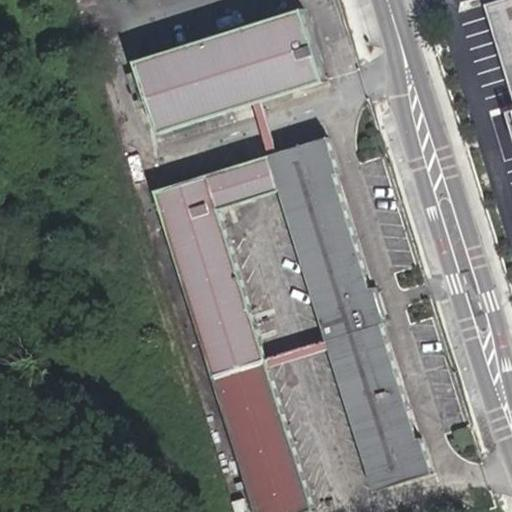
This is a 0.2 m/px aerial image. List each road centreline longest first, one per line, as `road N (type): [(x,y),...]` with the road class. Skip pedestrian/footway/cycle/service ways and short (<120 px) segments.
road 1 (unknown): [(347,511),(427,485),(436,472),(318,103)]
road 2 (unclassified): [(511,423),(386,0)]
road 3 (unknown): [(318,103),(137,161),(109,127),(98,70),(102,29)]
road 4 (unknown): [(336,511),(243,213)]
